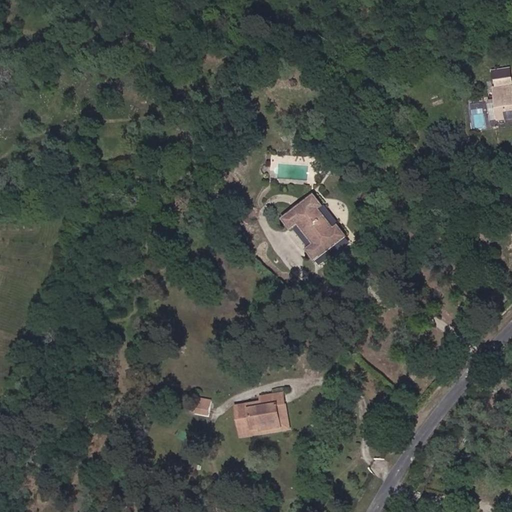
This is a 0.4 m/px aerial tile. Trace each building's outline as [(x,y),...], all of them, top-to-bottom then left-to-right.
[(496,85),(500,108),(508,106),(510,116),(511,115),(511,93),(508,94),(505,83),(496,85)] [(475,129),(488,127),(484,106),(472,108),(475,129)] [(502,118),(510,116),(508,106),(500,108),(502,118)] [(323,205),(314,193),(282,218),(291,229),(298,223),(313,243),(306,249),(315,260),(347,235),(338,224),(334,227),(319,208),(323,205)] [(283,390),(262,394),(262,397),(263,404),(246,407),(245,400),(236,401),(241,425),(261,422),(261,425),(280,422),(277,401),(285,400),(283,390)] [(262,397),(245,400),(246,407),(263,404),(262,397)] [(289,429),(285,400),(277,401),(280,422),(261,425),(261,422),(241,425),(242,435),(289,429)] [(209,414),(211,405),(199,402),(197,411),(209,414)]
